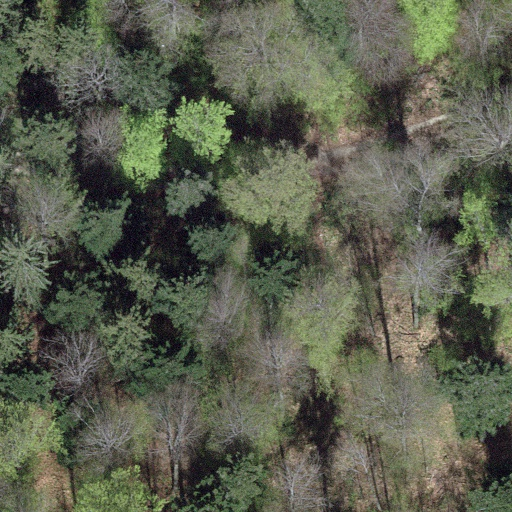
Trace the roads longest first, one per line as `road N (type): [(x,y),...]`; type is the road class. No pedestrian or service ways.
road 1 (track): [(0,171),(306,171)]
road 2 (track): [(306,171),(360,161),(511,100)]
